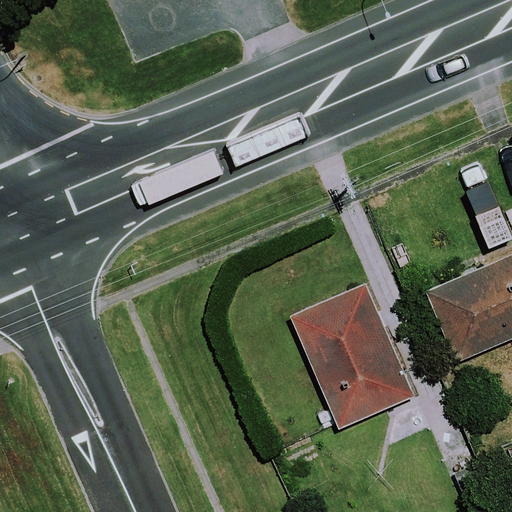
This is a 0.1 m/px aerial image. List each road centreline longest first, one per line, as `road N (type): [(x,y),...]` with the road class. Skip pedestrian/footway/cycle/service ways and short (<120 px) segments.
road 1 (tertiary): [(511,13),(16,226)]
road 2 (residential): [(16,226),(30,285),(136,511)]
